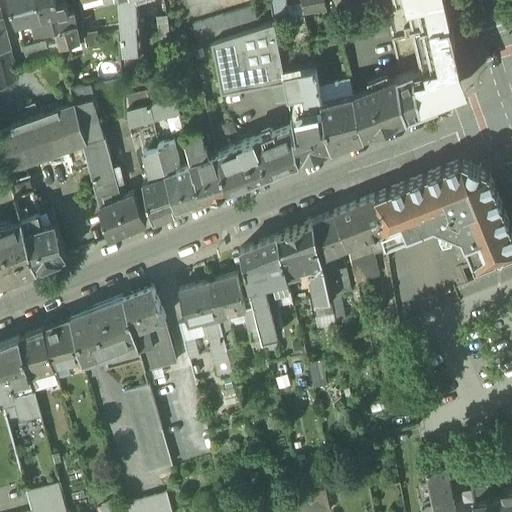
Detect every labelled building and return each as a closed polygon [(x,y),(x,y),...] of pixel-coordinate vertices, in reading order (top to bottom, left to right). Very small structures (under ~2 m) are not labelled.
[(35,35),(56,31),(52,14),(43,17),(39,0),(10,0),(17,24),(32,20),(35,35)] [(39,0),(43,17),(52,14),(59,13),(60,15),(69,14),(66,0),(58,0),(57,0),(39,0)] [(83,0),(85,10),(104,6),(102,0),(83,0)] [(119,0),(120,2),(121,21),(122,21),(124,51),(142,49),(139,0),(119,0)] [(279,0),(271,1),(274,23),(287,21),(283,0),(279,0)] [(321,8),(322,14),(327,13),(324,0),(301,0),(302,4),(304,12),(321,8)] [(400,74),(397,75),(407,118),(439,105),(438,97),(453,91),(448,70),(453,69),(449,49),(454,48),(456,47),(455,40),(452,25),(452,26),(450,20),(451,20),(446,0),(394,0),(396,5),(407,3),(412,26),(404,28),(406,36),(392,39),(400,74)] [(305,17),(304,12),(302,4),(287,7),(290,20),(305,17)] [(255,6),(223,16),(230,36),(261,26),(255,6)] [(74,13),(69,14),(60,15),(59,13),(52,14),(56,31),(59,44),(61,48),(68,46),(80,42),(74,13)] [(199,46),(230,36),(223,16),(193,26),(199,46)] [(0,52),(11,50),(2,17),(0,18),(0,52)] [(167,19),(158,19),(157,19),(160,40),(170,38),(167,19)] [(213,42),(222,92),(272,83),(285,81),(284,74),(276,35),(274,23),(213,42)] [(100,31),(100,30),(88,33),(90,44),(102,42),(100,31)] [(27,64),(50,58),(47,47),(46,41),(23,48),(27,64)] [(59,44),(47,47),(50,58),(63,54),(61,48),(59,44)] [(63,54),(67,66),(74,64),(68,46),(61,48),(63,54)] [(462,87),(454,48),(449,49),(453,69),(448,70),(453,91),(462,87)] [(16,71),(11,50),(0,52),(0,86),(14,83),(16,71)] [(177,54),(182,77),(193,74),(187,51),(177,54)] [(291,118),(292,122),(293,122),(300,160),(332,147),(323,104),(322,99),(319,85),(315,67),(284,74),(285,81),(288,99),(304,95),(308,115),(291,118)] [(397,75),(369,86),(378,129),(407,118),(397,75)] [(319,85),(322,99),(330,97),(354,92),(350,77),(319,85)] [(285,81),(272,83),(276,101),(288,99),(285,81)] [(152,90),(155,102),(172,98),(170,91),(168,84),(151,88),(152,90)] [(75,102),(87,141),(96,138),(105,136),(105,135),(94,95),(92,85),(71,89),(75,102)] [(364,134),(378,129),(369,86),(354,92),(364,134)] [(128,96),(128,109),(150,104),(155,102),(152,90),(128,96)] [(331,103),(323,104),(332,147),(364,135),(363,135),(364,134),(354,92),(330,97),(331,103)] [(175,97),(172,98),(155,102),(150,104),(154,120),(179,113),(176,97),(175,97)] [(0,128),(0,147),(10,169),(34,161),(84,143),(87,141),(75,102),(74,102),(60,107),(40,115),(29,119),(0,128)] [(129,125),(154,120),(150,104),(128,109),(129,125)] [(292,122),(254,137),(268,173),(300,160),(293,122),(292,122)] [(185,134),(192,161),(204,198),(227,189),(218,151),(209,154),(201,156),(199,151),(205,150),(206,148),(206,147),(201,127),(184,132),(185,134)] [(84,143),(101,204),(123,195),(122,191),(120,192),(105,136),(96,138),(87,141),(84,143)] [(159,142),(160,144),(166,170),(179,208),(204,198),(192,161),(177,166),(175,161),(180,160),(181,158),(175,137),(159,142)] [(254,137),(218,151),(227,189),(268,173),(254,137)] [(154,218),(179,208),(166,170),(160,144),(144,149),(149,169),(149,170),(150,171),(151,172),(152,171),(156,170),(157,175),(143,179),(154,218)] [(201,156),(209,154),(207,146),(206,147),(206,148),(205,150),(199,151),(201,156)] [(462,234),(475,267),(511,252),(511,228),(489,171),(462,159),(376,194),(385,240),(385,242),(435,222),(442,225),(440,231),(444,239),(453,236),(455,231),(462,234)] [(41,186),(34,161),(10,169),(8,170),(15,193),(34,188),(41,186)] [(15,193),(21,215),(40,210),(34,188),(15,193)] [(101,204),(109,237),(147,221),(135,190),(123,195),(101,204)] [(375,194),(335,210),(348,244),(367,236),(373,239),(375,244),(385,240),(376,194),(375,194)] [(21,215),(22,217),(36,266),(66,254),(56,219),(44,222),(40,210),(21,215)] [(331,251),(348,244),(335,210),(314,219),(321,255),(331,251)] [(27,270),(36,266),(22,217),(13,221),(27,270)] [(329,293),(321,255),(314,219),(313,219),(285,230),(296,274),(302,273),(301,269),(311,267),(315,267),(316,269),(317,271),(312,272),(310,278),(315,302),(330,299),(329,293)] [(0,280),(5,279),(27,270),(13,221),(9,223),(0,225),(0,280)] [(288,276),(296,274),(285,230),(278,233),(288,276)] [(287,276),(288,276),(278,233),(241,248),(255,305),(257,311),(264,340),(276,337),(263,282),(268,281),(270,288),(274,287),(276,293),(290,289),(287,276)] [(321,255),(329,293),(341,291),(351,289),(346,267),(337,269),(334,253),(331,251),(321,255)] [(238,273),(210,280),(224,338),(227,349),(238,347),(232,325),(229,313),(244,309),(247,308),(238,273)] [(215,340),(224,338),(210,280),(179,288),(188,322),(189,324),(191,323),(203,320),(207,335),(208,337),(213,340),(215,340)] [(125,294),(134,329),(158,319),(166,316),(153,283),(125,294)] [(290,289),(276,293),(279,305),(293,302),(290,289)] [(334,312),(336,321),(347,318),(341,291),(329,293),(330,299),(331,298),(334,312)] [(125,294),(85,310),(98,358),(108,355),(107,349),(137,340),(134,329),(125,294)] [(315,302),(318,315),(334,312),(331,298),(330,299),(315,302)] [(244,309),(245,314),(257,311),(255,305),(247,308),(244,309)] [(229,313),(232,325),(247,321),(245,314),(244,309),(229,313)] [(83,362),(98,358),(85,310),(70,316),(82,359),(83,362)] [(247,321),(251,343),(264,340),(257,311),(245,314),(247,321)] [(334,312),(318,315),(316,316),(318,329),(337,325),(336,321),(334,312)] [(68,363),(82,359),(70,316),(45,326),(56,366),(68,363)] [(160,325),(158,319),(134,329),(137,340),(139,346),(146,369),(176,361),(166,323),(160,325)] [(195,332),(197,338),(207,335),(203,320),(191,323),(193,333),(195,332)] [(193,333),(191,323),(189,324),(188,322),(181,324),(184,335),(193,333)] [(45,326),(19,336),(30,376),(34,391),(41,389),(40,385),(59,379),(59,378),(56,366),(45,326)] [(184,335),(190,359),(202,356),(197,338),(195,332),(193,333),(184,335)] [(0,344),(0,391),(1,394),(16,390),(13,381),(30,376),(19,336),(0,344)] [(215,340),(218,352),(227,349),(224,338),(215,340)] [(107,349),(108,355),(139,346),(137,340),(107,349)] [(215,340),(213,340),(210,346),(218,376),(233,373),(231,365),(227,349),(218,352),(215,340)] [(241,362),(238,347),(227,349),(231,365),(241,362)] [(310,362),(315,387),(327,384),(322,360),(310,362)] [(56,366),(59,378),(71,374),(68,363),(56,366)] [(4,408),(23,403),(37,399),(34,391),(30,376),(13,381),(16,390),(1,394),(2,399),(4,408)] [(126,392),(148,473),(169,467),(172,466),(150,385),(126,392)] [(41,415),(37,399),(23,403),(27,419),(41,415)] [(360,440),(365,463),(381,459),(376,436),(360,440)] [(469,471),(467,460),(449,464),(451,475),(469,471)] [(427,468),(433,501),(435,511),(454,511),(446,464),(427,468)] [(32,511),(67,511),(59,483),(27,491),(32,511)] [(326,489),(301,497),(305,511),(329,511),(331,511),(326,489)] [(474,503),(476,511),(511,511),(511,490),(504,492),(505,497),(474,503)] [(124,511),(171,511),(167,494),(155,497),(123,506),(124,511)] [(268,511),(305,511),(301,497),(267,507),(268,511)] [(423,511),(435,511),(433,501),(423,506),(423,511)]
